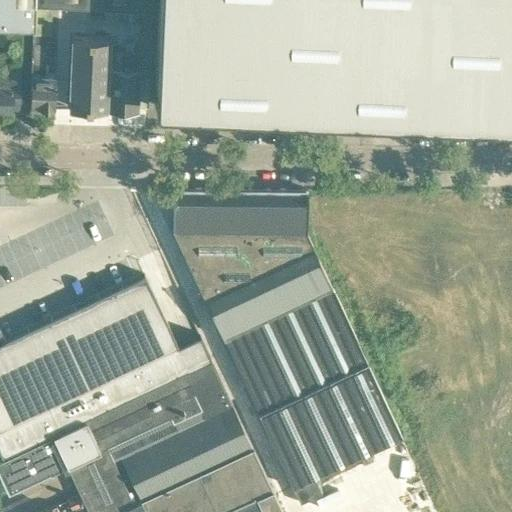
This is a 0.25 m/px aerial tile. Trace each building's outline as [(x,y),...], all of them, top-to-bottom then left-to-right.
[(0,0),(0,29),(32,31),(32,6),(32,0),(0,0)] [(151,0),(32,0),(32,6),(51,7),(109,9),(151,10),(151,0)] [(511,0),(160,0),(156,102),(511,118),(511,0)] [(67,105),(105,106),(106,63),(107,34),(70,33),(67,105)] [(53,106),(53,105),(54,73),(45,73),(46,36),(31,36),(29,105),(38,105),(40,105),(42,108),(49,108),(51,105),(53,106)] [(106,63),(105,106),(137,107),(139,67),(139,48),(122,48),(122,64),(106,63)] [(0,105),(10,106),(10,102),(17,102),(19,68),(2,68),(2,76),(0,76),(0,105)] [(169,197),(169,206),(173,206),(173,229),(205,299),(314,248),(306,229),(306,188),(173,187),(173,197),(169,197)] [(314,248),(205,299),(223,338),(332,286),(314,248)] [(3,339),(0,340),(0,452),(2,456),(211,358),(205,345),(182,356),(144,273),(4,339),(3,339)] [(332,286),(223,338),(257,411),(259,415),(368,364),(332,286)] [(511,511),(511,286),(505,290),(511,304),(511,313),(434,349),(424,327),(377,349),(451,511),(511,511)] [(0,456),(0,474),(7,490),(49,472),(66,464),(73,478),(122,455),(232,404),(211,358),(2,456),(1,457),(0,456)] [(368,364),(259,415),(300,502),(320,492),(313,477),(402,436),(368,364)] [(252,448),(232,404),(122,455),(142,498),(252,448)] [(142,498),(141,499),(146,511),(282,511),(252,448),(142,498)] [(80,494),(86,505),(89,511),(112,511),(126,506),(141,499),(142,498),(122,455),(73,478),(80,494)] [(67,499),(73,511),(86,505),(80,494),(79,494),(67,499)] [(129,511),(146,511),(141,499),(126,506),(129,511)]
